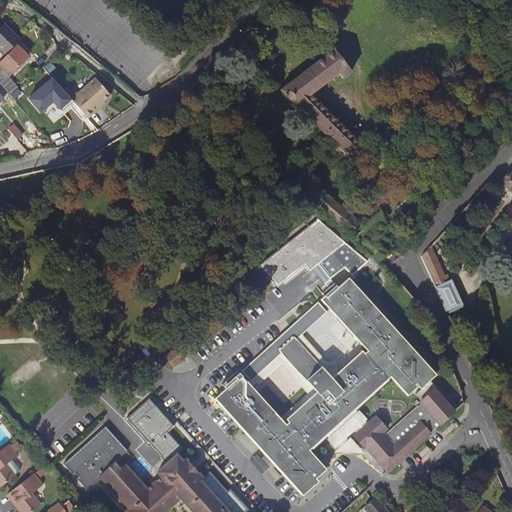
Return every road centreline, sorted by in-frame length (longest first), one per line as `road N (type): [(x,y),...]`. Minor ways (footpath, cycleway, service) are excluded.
road 1 (residential): [(511,147),(414,257),(511,492)]
road 2 (residential): [(260,0),(181,80),(78,151),(0,170)]
road 3 (track): [(142,109),(11,0)]
